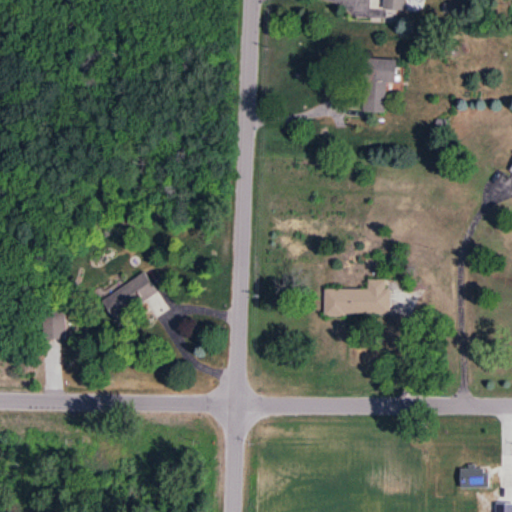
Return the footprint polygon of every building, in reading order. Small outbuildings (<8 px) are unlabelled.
[(382,0),(383,10),(407,10),(406,0),(382,0)] [(397,82),(398,59),(361,58),(359,111),(386,111),(387,81),(397,82)] [(160,295),(148,274),(102,299),(114,321),(160,295)] [(369,289),(326,289),(326,316),(390,316),(390,280),(369,280),(369,289)] [(43,339),(68,339),(68,308),(43,308),(43,339)] [(492,489),(492,468),(462,468),(462,489),(492,489)] [(511,489),(511,469),(499,469),(499,489),(511,489)]
